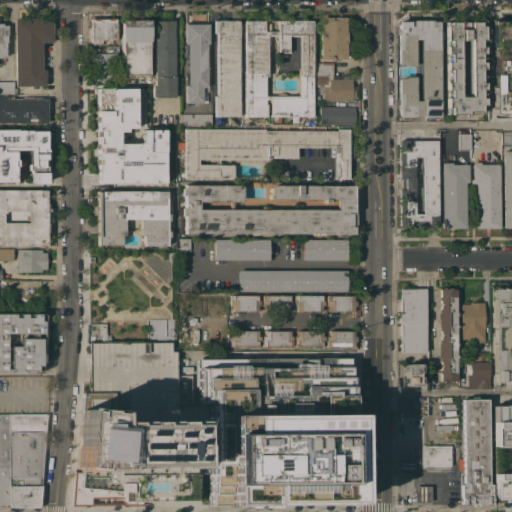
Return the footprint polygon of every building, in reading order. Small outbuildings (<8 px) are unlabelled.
[(345,17),(346,31),(346,43),(346,58),(320,59),(320,42),(319,42),(319,31),(320,31),(320,17),(345,17)] [(52,18),(52,42),(41,42),(41,70),(44,70),(45,85),(15,86),(14,18),(52,18)] [(115,18),(115,39),(110,39),(110,43),(106,43),(106,39),(100,39),(100,42),(91,43),(90,18),(115,18)] [(148,19),(148,77),(121,77),(121,20),(148,19)] [(151,85),(153,85),(154,20),(175,20),(174,97),(154,97),(151,97),(151,85)] [(238,20),(238,116),(214,116),(214,96),(217,95),(217,32),(213,32),(214,20),(238,20)] [(244,20),(264,20),(264,24),(269,23),(269,31),(277,31),(277,20),(312,20),(312,116),(270,116),(270,99),(265,99),(265,104),(266,104),(266,116),(245,116),(244,20)] [(446,21),(483,20),(485,112),(467,112),(467,114),(447,115),(446,21)] [(397,21),(438,21),(439,119),(422,119),(422,116),(412,116),(412,119),(400,119),(400,117),(398,117),(398,78),(405,78),(405,76),(414,76),(414,100),(420,100),(420,39),(414,39),(414,66),(405,66),(405,64),(397,64),(397,21)] [(511,21),(492,21),(492,47),(502,47),(502,60),(494,60),(494,76),(500,76),(499,86),(493,86),(492,114),(511,114),(511,21)] [(202,87),(202,102),(185,103),(184,85),(185,85),(185,44),(184,44),(184,24),(208,23),(208,44),(206,44),(207,87),(202,87)] [(98,51),(98,53),(115,53),(115,81),(93,81),(93,51),(98,51)] [(346,79),(351,79),(351,86),(354,86),(355,98),(352,98),(352,100),(328,100),(328,99),(323,99),(323,84),(316,84),(316,62),(332,62),(332,75),(346,75),(346,79)] [(0,81),(13,81),(13,93),(0,93),(0,81)] [(95,86),(96,182),(162,181),(162,129),(145,129),(144,86),(95,86)] [(0,95),(6,95),(6,98),(47,98),(47,123),(17,123),(17,122),(0,122),(0,95)] [(354,106),(354,124),(319,124),(319,106),(354,106)] [(211,114),(211,126),(181,125),(181,114),(211,114)] [(264,129),(264,130),(337,130),(337,128),(348,128),(348,165),(348,179),(334,179),(334,165),(334,148),(296,147),(296,158),(267,158),(267,160),(198,159),(198,164),(233,165),(233,178),(184,178),(184,128),(264,129)] [(0,129),(16,129),(30,129),(30,130),(45,130),(45,148),(47,148),(47,153),(45,153),(45,158),(43,158),(43,162),(47,162),(47,166),(43,166),(43,171),(47,171),(47,182),(29,183),(29,171),(31,171),(31,169),(28,169),(28,163),(30,163),(29,149),(2,149),(2,150),(15,150),(15,159),(17,159),(17,165),(15,166),(15,185),(0,185),(0,129)] [(511,131),(511,144),(501,144),(501,131),(511,131)] [(469,133),(470,149),(458,150),(458,133),(469,133)] [(398,226),(398,189),(400,189),(400,178),(398,178),(398,140),(436,140),(437,226),(398,226)] [(511,150),(511,228),(503,228),(502,150),(511,150)] [(451,162),(451,164),(467,164),(467,182),(464,182),(465,228),(442,228),(441,162),(451,162)] [(479,162),(479,164),(498,164),(499,228),(475,228),(475,225),(474,225),(474,222),(475,222),(474,184),(472,184),(471,162),(479,162)] [(185,233),(185,215),(182,215),(182,208),(185,208),(185,195),(182,195),(182,188),(184,188),(184,185),(242,185),(242,202),(231,202),(231,209),(337,209),(337,199),(329,199),(329,203),(323,203),(323,199),(271,199),(271,185),(353,185),(353,197),(354,197),(354,228),(353,228),(353,233),(185,233)] [(0,246),(0,189),(47,190),(47,204),(48,204),(48,212),(47,212),(47,223),(48,223),(48,231),(47,231),(47,246),(0,246)] [(96,191),(166,190),(166,205),(168,205),(168,212),(166,212),(166,213),(168,213),(168,220),(166,220),(166,230),(168,230),(168,237),(166,237),(166,245),(142,245),(142,235),(139,235),(139,219),(124,219),(124,235),(120,235),(120,245),(96,245),(96,191)] [(189,238),(189,251),(177,251),(177,238),(189,238)] [(268,239),(268,260),(213,260),(213,239),(268,239)] [(346,239),(346,260),(302,260),(302,239),(346,239)] [(0,249),(13,249),(12,260),(0,260),(0,249)] [(41,249),(41,252),(46,252),(46,269),(41,269),(41,272),(17,272),(17,268),(15,268),(15,258),(17,258),(16,249),(41,249)] [(346,270),(346,291),(238,291),(238,270),(346,270)] [(455,289),(455,324),(456,324),(457,327),(455,327),(455,342),(456,342),(456,345),(455,345),(455,355),(456,355),(456,358),(455,358),(455,381),(450,381),(450,382),(443,382),(443,381),(439,381),(439,366),(442,366),(442,364),(439,364),(439,361),(438,361),(438,339),(439,339),(439,336),(442,336),(442,334),(439,334),(439,331),(438,331),(438,309),(439,309),(439,305),(442,305),(442,303),(439,303),(439,291),(434,291),(434,287),(439,287),(439,289),(442,289),(442,288),(450,288),(450,289),(455,289)] [(425,352),(398,352),(398,288),(425,288),(425,352)] [(498,289),(498,288),(501,288),(501,289),(507,289),(507,290),(511,290),(511,374),(506,374),(506,377),(502,377),(502,381),(498,381),(496,373),(496,361),(489,361),(490,311),(493,311),(493,303),(496,303),(496,300),(493,300),(493,289),(498,289)] [(257,311),(236,310),(236,305),(229,305),(229,300),(232,300),(232,295),(260,295),(260,305),(257,305),(257,311)] [(289,295),(289,300),(292,300),(292,306),(289,306),(289,312),(264,312),(264,305),(261,305),(261,295),(289,295)] [(321,295),(321,311),(301,311),(301,306),(296,306),(297,295),(321,295)] [(353,295),(353,311),(328,311),(328,306),(325,306),(325,295),(353,295)] [(469,303),(469,302),(483,302),(483,339),(460,339),(460,303),(469,303)] [(0,373),(0,313),(43,313),(43,363),(41,363),(41,371),(24,371),(24,374),(0,373)] [(228,325),(227,348),(199,347),(200,324),(228,325)] [(230,341),(230,336),(232,336),(232,330),(259,331),(259,346),(232,346),(232,341),(230,341)] [(262,330),(289,331),(289,346),(262,346),(262,341),(261,341),(262,330)] [(296,346),(296,330),(322,330),(322,336),(324,336),(324,346),(296,346)] [(328,330),(354,331),(354,336),(356,336),(356,341),(354,341),(354,346),(326,346),(326,336),(328,336),(328,330)] [(187,334),(186,348),(177,348),(176,334),(187,334)] [(80,413),(81,413),(82,392),(89,392),(88,342),(170,341),(170,351),(175,351),(175,403),(206,403),(207,475),(194,476),(194,501),(122,501),(123,492),(118,491),(79,487),(80,475),(74,474),(80,413)] [(489,361),(489,388),(467,388),(466,374),(465,374),(465,362),(489,361)] [(422,364),(405,363),(404,384),(421,385),(422,364)] [(470,399),(470,396),(476,396),(476,399),(486,399),(487,484),(490,484),(490,503),(460,504),(459,484),(462,484),(461,399),(470,399)] [(511,404),(498,404),(498,421),(495,421),(495,446),(511,446),(511,474),(496,474),(497,499),(511,498),(511,404)] [(0,414),(47,414),(39,507),(0,507),(0,414)] [(450,445),(450,466),(420,466),(420,445),(450,445)] [(414,458),(413,474),(398,474),(398,457),(414,458)] [(429,486),(429,502),(414,502),(414,486),(429,486)]
